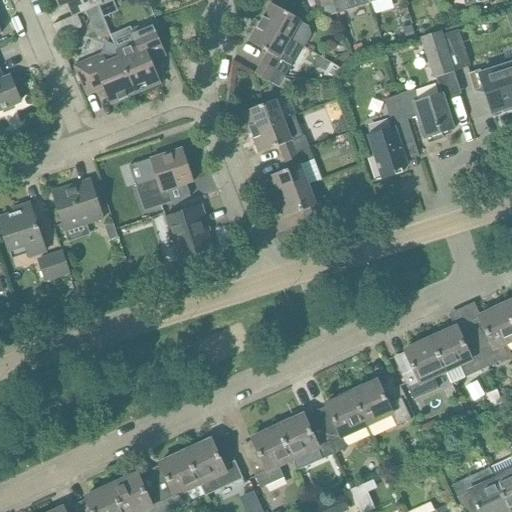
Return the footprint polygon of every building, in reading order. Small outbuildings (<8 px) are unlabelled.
[(55,0),(60,9),(70,5),(74,15),(72,16),(72,17),(111,0),(55,0)] [(336,14),(331,0),(318,0),(324,18),(336,14)] [(331,0),(336,14),(370,4),(368,0),(331,0)] [(260,23),(290,40),(304,48),(310,36),(308,27),(300,22),(301,20),(270,3),(260,23)] [(98,6),(85,12),(90,23),(93,23),(103,19),(98,6)] [(152,23),(112,39),(114,46),(116,51),(119,57),(120,57),(132,87),(135,93),(160,83),(149,57),(163,51),(152,23)] [(290,40),(260,23),(249,42),(267,52),(261,63),(285,77),(291,65),(279,59),(290,40)] [(442,36),(454,72),(470,66),(458,30),(442,36)] [(441,32),(421,38),(434,78),(454,72),(442,36),(441,32)] [(110,104),(135,93),(132,87),(120,57),(119,57),(116,51),(114,46),(106,43),(102,55),(75,66),(87,94),(103,87),(110,104)] [(365,53),(362,44),(353,47),(356,56),(365,53)] [(285,77),(261,63),(255,75),(279,88),(285,77)] [(511,64),(503,67),(511,95),(511,64)] [(511,109),(511,95),(503,67),(480,74),(479,71),(468,74),(474,92),(483,89),(491,113),(502,110),(503,112),(511,109)] [(0,73),(0,110),(21,102),(10,76),(3,79),(0,73)] [(454,130),(442,93),(417,101),(413,90),(398,95),(406,120),(417,117),(424,140),(427,139),(428,144),(443,139),(441,134),(454,130)] [(384,100),(393,129),(368,137),(382,179),(395,175),(393,170),(407,165),(401,146),(413,142),(406,120),(398,95),(384,100)] [(251,133),(284,120),(276,100),(243,112),(251,133)] [(295,116),(284,120),(251,133),(259,153),(279,146),(283,158),(309,148),(304,136),(303,136),(295,116)] [(268,177),(275,197),(308,185),(300,165),(314,160),(309,148),(283,158),(288,169),(268,177)] [(138,164),(144,182),(135,185),(144,212),(172,203),(168,190),(193,182),(183,149),(150,159),(150,160),(138,164)] [(84,218),(86,224),(103,219),(90,180),(52,192),(63,225),(84,218)] [(316,206),(308,185),(275,197),(283,218),(304,211),(308,222),(334,212),(330,200),(316,206)] [(42,241),(30,204),(13,209),(14,213),(0,217),(0,224),(9,252),(25,246),(29,257),(46,252),(42,241)] [(200,224),(207,222),(201,206),(166,217),(181,265),(210,255),(200,224)] [(45,281),(69,273),(62,252),(38,260),(45,281)] [(511,301),(503,305),(511,325),(511,301)] [(505,343),(511,340),(511,325),(503,305),(478,317),(481,324),(470,329),(487,367),(511,356),(505,343)] [(249,346),(240,324),(197,342),(206,364),(249,346)] [(487,367),(470,329),(460,334),(456,327),(429,339),(444,372),(459,365),(465,377),(487,367)] [(433,377),(444,372),(429,339),(404,351),(408,358),(396,363),(413,399),(438,387),(433,377)] [(378,381),(350,393),(365,425),(391,414),(397,426),(412,420),(402,398),(400,399),(392,383),(381,388),(378,381)] [(511,390),(507,389),(500,392),(505,404),(511,400),(511,390)] [(497,390),(487,394),(493,410),(503,405),(497,390)] [(340,437),(365,425),(350,393),(325,405),(329,412),(317,417),(334,454),(346,448),(340,437)] [(304,415),(276,427),(291,459),(317,448),(322,459),(334,454),(317,417),(307,422),(304,415)] [(434,421),(421,426),(426,439),(440,433),(434,421)] [(278,465),(291,459),(276,427),(251,439),(255,446),(243,451),(260,488),(284,477),(278,465)] [(211,440),(184,452),(199,484),(200,484),(205,496),(243,479),(226,442),(215,447),(211,440)] [(185,491),(199,484),(184,452),(159,463),(163,471),(150,476),(166,511),(167,511),(190,502),(185,491)] [(511,457),(489,468),(508,511),(510,511),(511,511),(511,457)] [(508,511),(489,468),(452,485),(463,511),(508,511)] [(137,473),(110,486),(122,511),(139,511),(141,511),(140,511),(166,511),(150,476),(141,481),(137,473)] [(122,511),(110,486),(85,497),(89,505),(76,511),(122,511)]
